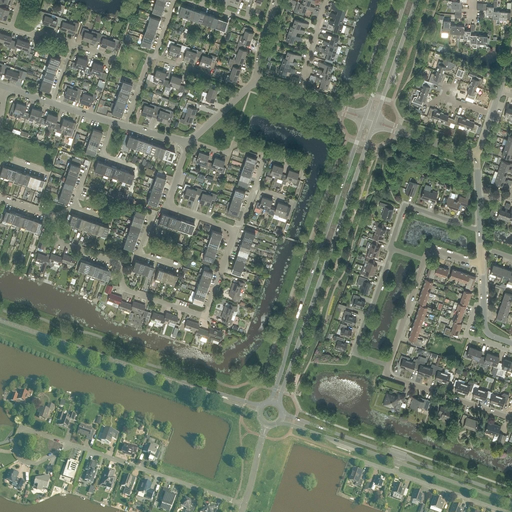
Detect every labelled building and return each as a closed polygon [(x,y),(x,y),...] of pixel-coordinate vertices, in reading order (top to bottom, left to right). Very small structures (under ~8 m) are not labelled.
[(466,2),(466,0),(459,0),(460,2),(448,1),(448,5),(452,5),(451,8),(456,9),(459,9),(462,9),(463,2),(466,2)] [(303,4),(298,2),(294,12),(304,15),(305,12),(306,13),(307,9),(313,11),(315,8),(310,6),(303,4)] [(500,19),(500,20),(509,20),(510,18),(511,17),(511,16),(511,2),(511,9),(511,12),(500,12),(500,19)] [(0,12),(8,15),(9,10),(3,8),(4,5),(0,3),(0,12)] [(338,11),(337,15),(344,17),(346,10),(347,6),(342,5),(342,6),(334,3),(332,9),(338,11)] [(484,4),(484,7),(483,11),(487,11),(486,15),(490,15),(490,19),(493,19),(494,11),(494,7),(487,7),(487,4),(484,4)] [(184,16),(187,7),(182,5),(179,15),(184,16)] [(188,18),(192,9),(187,7),(184,16),(183,19),(188,21),(188,18)] [(49,25),(51,17),(48,16),(49,13),(43,12),(41,19),(43,20),(42,23),(49,25)] [(341,24),(344,17),(337,15),(330,13),(329,16),(336,18),(335,22),(341,25),(341,24)] [(149,21),(159,24),(161,20),(157,18),(157,17),(150,14),(149,16),(151,17),(149,21)] [(58,26),(61,18),(56,16),(55,19),(51,17),(49,25),(55,27),(56,25),(58,26)] [(61,18),(58,26),(61,26),(60,29),(66,31),(69,24),(65,23),(66,20),(61,18)] [(229,21),(224,20),(221,29),(225,31),(229,21)] [(293,27),(300,29),(301,25),(308,28),(309,24),(295,20),(293,27)] [(335,22),(330,20),(329,24),(335,26),(334,30),(341,32),(343,25),(341,24),(341,25),(335,22)] [(73,25),(69,24),(66,31),(72,34),(73,31),(76,32),(79,24),(73,22),(73,25)] [(300,29),(293,27),(291,26),(289,33),(296,36),(297,32),(304,34),(305,31),(300,29)] [(451,26),(450,26),(450,33),(453,34),(453,38),(458,38),(458,34),(457,34),(457,26),(451,26)] [(244,37),(252,39),(254,33),(251,32),(252,29),(244,27),(242,32),(245,33),(244,37)] [(82,39),(88,41),(91,34),(87,33),(88,30),(83,28),(80,36),(83,37),(82,39)] [(92,31),(91,34),(88,41),(95,43),(96,41),(98,42),(101,34),(92,31)] [(302,38),(296,36),(289,33),(286,41),(293,43),(295,39),(301,41),(302,38)] [(336,45),(339,38),(325,33),(324,37),(331,39),(329,43),(336,45)] [(101,34),(98,42),(101,43),(100,45),(106,47),(109,40),(105,39),(106,36),(101,34)] [(11,48),(14,41),(11,40),(12,37),(6,35),(3,42),(7,44),(6,46),(11,48)] [(488,36),(478,36),(477,44),(487,44),(488,36)] [(238,45),(246,47),(247,44),(250,45),(252,39),(244,37),(243,40),(240,39),(238,45)] [(14,41),(11,48),(16,50),(17,47),(21,49),(24,41),(17,39),(16,42),(14,41)] [(112,41),(109,40),(106,47),(113,50),(114,47),(116,48),(119,40),(113,39),(112,41)] [(30,43),(24,41),(21,49),(25,50),(24,53),(29,54),(32,47),(29,46),(30,43)] [(173,55),(177,46),(174,45),(175,42),(170,41),(168,46),(171,47),(169,53),(173,55)] [(338,46),(336,45),(329,43),(324,41),(323,45),(330,47),(329,50),(329,51),(336,53),(338,46)] [(183,51),(185,46),(178,43),(177,46),(173,55),(179,57),(181,51),(183,51)] [(239,51),(238,54),(245,57),(248,51),(245,50),(246,47),(238,45),(236,50),(239,51)] [(185,46),(183,51),(186,52),(184,59),(189,60),(192,51),(190,50),(191,48),(185,46)] [(333,60),(336,53),(329,51),(329,50),(322,48),(321,51),(328,54),(326,58),(333,60)] [(192,51),(189,60),(194,62),(196,56),(199,57),(201,51),(196,49),(195,52),(192,51)] [(201,51),(199,57),(202,58),(200,64),(205,66),(208,56),(205,55),(206,53),(205,52),(201,51)] [(288,51),(286,58),(293,61),(294,57),(301,59),(302,56),(288,51)] [(245,57),(238,54),(236,58),(234,57),(233,59),(230,58),(229,61),(240,65),(241,62),(243,63),(245,57)] [(208,56),(205,66),(210,67),(212,61),(215,62),(217,57),(212,55),(211,57),(208,56)] [(49,61),(59,64),(60,59),(51,56),(49,61)] [(80,68),(83,59),(78,57),(76,63),(73,62),(71,68),(76,70),(77,67),(80,68)] [(293,61),(286,58),(284,58),(282,65),(289,67),(290,64),(297,66),(298,63),(293,61)] [(87,73),(89,68),(86,67),(88,60),(83,59),(80,68),(82,69),(82,72),(87,73)] [(438,66),(436,71),(444,74),(444,73),(445,70),(446,70),(446,69),(447,69),(448,69),(449,69),(450,69),(451,69),(452,68),(453,68),(453,67),(454,66),(455,66),(456,63),(444,59),(443,63),(439,62),(437,66),(438,66)] [(233,69),(232,72),(239,75),(241,69),(239,68),(240,65),(229,61),(228,64),(231,65),(230,68),(233,69)] [(89,68),(87,73),(92,75),(93,73),(95,74),(99,64),(94,62),(91,69),(89,68)] [(330,74),(331,74),(333,67),(319,62),(318,65),(325,68),(324,71),(323,71),(330,74)] [(99,64),(95,74),(98,75),(97,77),(102,79),(104,73),(101,72),(104,66),(99,64)] [(5,77),(11,79),(13,71),(10,70),(11,67),(5,65),(3,72),(6,73),(5,77)] [(289,67),(282,65),(279,72),(287,75),(288,71),(295,73),(296,70),(289,67)] [(17,72),(13,71),(11,79),(17,81),(18,78),(21,79),(23,71),(18,69),(17,72)] [(323,71),(324,71),(318,69),(317,73),(324,75),(323,79),(330,82),(332,74),(331,74),(330,74),(323,71)] [(158,83),(159,81),(162,71),(157,70),(155,76),(152,75),(150,80),(158,83)] [(471,81),(470,84),(470,85),(477,87),(479,83),(480,83),(481,78),(477,77),(478,73),(471,70),(469,76),(472,77),(470,81),(471,81)] [(161,84),(166,86),(167,80),(165,80),(167,73),(162,71),(159,81),(161,82),(161,84)] [(444,74),(444,73),(444,74),(436,71),(435,74),(432,73),(429,82),(431,82),(433,83),(438,85),(439,81),(441,81),(443,76),(444,76),(444,74)] [(239,75),(232,72),(230,76),(228,75),(226,80),(233,83),(234,80),(237,81),(239,75)] [(172,85),(174,86),(178,77),(173,75),(170,82),(167,80),(166,86),(171,88),(172,85)] [(183,79),(178,77),(174,86),(177,87),(176,89),(184,92),(186,87),(181,85),(183,79)] [(327,89),(330,82),(323,79),(316,77),(315,80),(322,82),(319,90),(323,91),(324,87),(327,89)] [(123,81),(121,86),(131,89),(132,84),(131,84),(132,81),(126,79),(125,82),(123,81)] [(430,91),(433,83),(431,82),(429,82),(424,80),(422,86),(423,86),(421,91),(428,94),(428,93),(429,90),(430,91)] [(51,87),(41,84),(39,83),(36,90),(39,91),(40,88),(49,92),(51,87)] [(210,89),(209,93),(216,96),(219,89),(216,88),(217,85),(209,83),(207,88),(210,89)] [(69,99),(72,89),(70,88),(71,86),(65,84),(63,90),(66,91),(64,97),(69,99)] [(470,85),(470,84),(469,84),(468,87),(469,87),(467,92),(469,93),(467,97),(474,100),(477,91),(476,91),(477,87),(470,85)] [(72,89),(69,99),(74,100),(76,94),(79,95),(81,89),(76,88),(75,90),(72,89)] [(77,101),(85,104),(88,94),(85,94),(86,91),(81,89),(79,95),(77,101)] [(429,94),(428,93),(428,94),(421,91),(417,90),(416,93),(418,94),(417,97),(416,97),(414,97),(412,102),(422,105),(424,101),(425,101),(427,96),(428,96),(429,94)] [(91,95),(88,94),(85,104),(90,106),(92,100),(95,101),(97,95),(92,93),(91,95)] [(216,96),(209,93),(207,97),(205,96),(203,101),(210,104),(211,101),(214,102),(216,96)] [(147,116),(150,106),(147,105),(148,103),(143,101),(141,107),(144,108),(142,114),(147,116)] [(188,109),(187,113),(195,116),(197,109),(194,108),(195,105),(188,102),(186,108),(188,109)] [(9,115),(17,117),(22,104),(17,103),(15,109),(12,108),(9,115)] [(112,103),(110,108),(113,109),(123,112),(124,107),(115,104),(112,103)] [(25,119),(27,113),(25,112),(27,106),(22,104),(17,117),(20,118),(20,117),(25,119)] [(156,112),(158,106),(151,104),(150,106),(147,116),(152,118),(154,111),(156,112)] [(158,106),(156,112),(160,113),(157,119),(162,121),(166,111),(163,110),(164,108),(158,106)] [(27,113),(25,119),(33,121),(34,119),(37,110),(32,108),(30,114),(27,113)] [(434,118),(438,120),(441,113),(438,112),(438,111),(430,108),(427,117),(434,119),(434,118)] [(166,111),(162,121),(167,123),(170,117),(172,118),(174,112),(166,109),(166,111)] [(37,110),(34,119),(37,120),(36,122),(41,124),(43,118),(40,118),(42,111),(37,110)] [(190,121),(193,122),(195,116),(187,113),(184,112),(181,121),(189,124),(190,121)] [(450,126),(451,123),(452,119),(448,117),(449,116),(443,114),(444,113),(441,112),(441,113),(438,120),(442,121),(441,123),(450,126)] [(43,118),(41,124),(46,126),(47,123),(50,124),(53,115),(48,113),(46,119),(43,118)] [(53,115),(50,124),(52,125),(51,128),(56,130),(58,124),(56,123),(58,117),(53,115)] [(451,123),(459,126),(460,125),(464,127),(467,120),(464,118),(456,115),(455,120),(452,119),(451,123)] [(58,124),(56,130),(62,131),(62,129),(65,130),(68,120),(64,119),(61,125),(58,124)] [(467,120),(464,127),(468,128),(467,129),(476,133),(478,126),(474,124),(475,122),(469,120),(470,120),(467,119),(467,120)] [(68,120),(65,130),(68,131),(66,135),(72,137),(74,129),(71,128),(74,122),(68,120)] [(93,129),(91,133),(101,137),(103,132),(93,129)] [(123,144),(131,147),(134,137),(129,136),(126,135),(123,144)] [(88,143),(98,146),(99,141),(90,138),(87,137),(85,142),(88,143)] [(511,157),(510,157),(511,154),(511,153),(504,151),(502,156),(510,158),(509,159),(511,160),(511,157)] [(201,163),(205,154),(200,152),(198,158),(195,157),(193,163),(198,165),(199,162),(201,163)] [(203,166),(208,168),(210,163),(208,162),(210,155),(205,154),(201,163),(204,164),(203,166)] [(210,163),(208,168),(214,170),(214,168),(217,169),(220,159),(215,157),(213,164),(210,163)] [(225,161),(220,159),(217,169),(220,170),(219,172),(224,174),(226,168),(223,167),(225,161)] [(508,169),(509,168),(510,165),(511,165),(511,163),(510,163),(502,161),(500,166),(508,169)] [(78,171),(80,166),(71,163),(68,162),(66,167),(78,171)] [(112,166),(107,164),(104,174),(108,175),(112,166)] [(273,174),(276,175),(279,166),(274,164),(272,170),(269,169),(266,178),(271,180),(273,174)] [(279,166),(276,175),(278,176),(278,179),(283,180),(285,175),(282,174),(284,168),(279,166)] [(500,166),(498,172),(506,175),(508,170),(511,172),(511,169),(509,168),(508,169),(500,166)] [(77,176),(78,171),(66,167),(65,172),(77,176)] [(8,181),(13,183),(14,180),(17,171),(12,169),(9,179),(8,181)] [(289,180),(291,181),(294,171),(290,170),(287,176),(285,175),(283,180),(288,182),(289,180)] [(126,182),(130,172),(125,171),(122,180),(121,183),(125,184),(126,182)] [(294,171),(291,181),(294,182),(293,184),(298,186),(300,180),(297,179),(300,173),(294,171)] [(75,180),(77,176),(65,172),(63,176),(75,180)] [(134,174),(130,172),(126,182),(131,183),(134,174)] [(155,179),(164,183),(166,178),(161,176),(162,173),(158,172),(155,179)] [(506,175),(498,172),(496,178),(504,181),(504,182),(507,183),(508,181),(505,180),(506,175)] [(27,185),(31,175),(26,174),(23,183),(22,186),(26,187),(27,185)] [(35,177),(31,175),(27,185),(26,187),(31,189),(32,186),(35,177)] [(74,185),(75,180),(63,176),(62,181),(74,185)] [(151,183),(163,187),(164,183),(155,179),(152,178),(151,183)] [(247,186),(249,181),(240,178),(238,183),(247,186)] [(504,181),(496,178),(494,184),(502,186),(502,187),(505,189),(506,186),(503,185),(504,182),(504,181)] [(40,179),(36,188),(41,190),(44,180),(40,179)] [(60,185),(72,189),(74,185),(62,181),(60,185)] [(414,196),(418,184),(409,181),(405,193),(414,196)] [(149,188),(152,189),(161,192),(163,187),(151,183),(149,188)] [(189,198),(192,189),(190,188),(191,186),(186,184),(184,189),(186,190),(184,197),(189,198)] [(59,190),(71,194),(72,189),(60,185),(59,190)] [(195,190),(192,189),(189,198),(194,200),(196,194),(199,195),(201,189),(196,187),(195,190)] [(201,189),(199,195),(202,196),(200,202),(205,204),(208,194),(206,193),(206,191),(201,189)] [(60,195),(69,199),(71,194),(59,190),(57,195),(60,195)] [(433,193),(424,190),(421,198),(425,199),(425,200),(434,203),(438,193),(433,191),(433,193)] [(208,194),(205,204),(210,205),(212,199),(215,200),(217,195),(212,193),(211,195),(208,194)] [(466,206),(468,199),(459,196),(458,201),(448,197),(445,206),(450,208),(449,209),(457,212),(459,204),(466,206)] [(262,207),(264,208),(268,199),(263,197),(261,203),(258,202),(255,208),(254,211),(260,213),(262,207)] [(271,215),(273,207),(271,206),(273,200),(268,199),(264,208),(267,209),(266,211),(268,212),(268,214),(271,215)] [(274,214),(279,216),(283,204),(278,202),(276,208),(273,207),(271,215),(274,216),(274,214)] [(390,220),(393,210),(389,208),(390,205),(380,202),(379,206),(385,208),(382,217),(390,220)] [(283,204),(279,216),(279,217),(287,219),(289,213),(286,212),(288,206),(283,204)] [(239,210),(230,207),(228,206),(227,207),(226,210),(226,211),(237,215),(239,210)] [(506,211),(505,211),(501,210),(502,206),(500,206),(499,209),(500,209),(497,217),(503,219),(506,211)] [(506,208),(505,211),(506,211),(503,219),(509,221),(509,220),(511,213),(507,212),(508,208),(506,208)] [(7,224),(11,212),(6,210),(3,220),(2,222),(7,224)] [(136,210),(134,215),(144,218),(145,213),(136,210)] [(11,212),(7,224),(11,225),(15,214),(11,212)] [(17,225),(20,215),(15,214),(11,225),(16,227),(17,225)] [(24,217),(20,215),(17,225),(16,227),(20,229),(24,217)] [(25,230),(29,218),(24,217),(20,229),(25,230)] [(30,232),(34,220),(29,218),(25,230),(30,232)] [(38,221),(34,220),(30,232),(34,233),(35,231),(38,221)] [(38,221),(35,231),(40,232),(43,223),(38,221)] [(375,232),(385,235),(387,230),(383,229),(384,225),(376,222),(373,229),(376,230),(375,232)] [(190,223),(186,232),(191,234),(194,224),(190,223)] [(104,226),(101,235),(106,237),(109,227),(104,226)] [(383,239),(385,235),(375,232),(372,240),(378,242),(380,238),(383,239)] [(220,238),(211,235),(208,234),(207,239),(219,243),(220,238)] [(47,239),(41,237),(37,247),(44,249),(47,239)] [(208,244),(217,247),(219,243),(207,239),(205,243),(208,244)] [(372,240),(369,249),(379,252),(381,248),(377,246),(378,242),(372,240)] [(369,249),(366,258),(372,260),(374,255),(377,257),(379,252),(369,249)] [(211,265),(212,261),(214,257),(204,253),(202,262),(211,265)] [(45,272),(47,267),(49,261),(50,258),(51,255),(47,254),(46,256),(38,254),(36,261),(43,263),(40,271),(45,272)] [(60,265),(61,262),(63,258),(62,258),(51,254),(51,255),(50,258),(49,261),(47,267),(48,268),(54,266),(54,263),(60,265)] [(61,262),(73,266),(75,258),(64,254),(62,258),(63,258),(61,262)] [(238,254),(237,258),(246,261),(248,262),(250,258),(248,257),(238,254)] [(368,263),(366,267),(376,270),(378,266),(374,265),(375,261),(372,260),(366,258),(365,262),(368,263)] [(82,271),(85,262),(81,260),(77,270),(82,271)] [(429,271),(435,273),(437,266),(431,264),(429,271)] [(497,275),(500,267),(493,264),(491,273),(497,275)] [(95,279),(99,266),(94,265),(91,274),(90,277),(95,279)] [(104,268),(99,266),(95,279),(99,280),(104,268)] [(439,279),(443,268),(437,266),(435,273),(439,274),(438,276),(438,275),(437,278),(439,279)] [(203,269),(202,274),(211,277),(213,272),(211,272),(211,269),(207,267),(206,270),(203,269)] [(241,275),(243,270),(234,267),(232,272),(241,275)] [(376,270),(366,267),(363,276),(369,278),(371,274),(374,275),(376,270)] [(497,275),(503,277),(506,269),(500,267),(497,275)] [(108,270),(104,268),(99,280),(104,282),(105,280),(108,281),(109,277),(106,276),(108,270)] [(449,270),(443,268),(439,279),(441,280),(442,277),(442,276),(446,277),(449,270)] [(159,282),(160,280),(163,270),(158,269),(155,278),(156,278),(155,281),(159,282)] [(452,277),(456,278),(459,271),(453,269),(449,280),(451,281),(452,278),(452,277)] [(506,269),(503,277),(509,279),(511,274),(511,271),(506,269)] [(464,273),(459,271),(456,278),(460,280),(460,281),(459,281),(458,283),(460,284),(464,273)] [(470,275),(464,273),(460,284),(463,285),(464,282),(463,282),(464,281),(467,282),(470,275)] [(470,275),(467,282),(474,284),(476,277),(470,275)] [(367,283),(368,279),(359,276),(357,283),(362,285),(360,291),(367,294),(370,284),(367,283)] [(429,278),(427,277),(424,285),(435,289),(436,286),(433,286),(432,285),(433,281),(428,280),(429,278)] [(233,283),(231,289),(241,292),(242,288),(244,288),(245,284),(239,281),(238,284),(233,283)] [(111,293),(113,286),(107,284),(105,292),(110,294),(111,293)] [(424,285),(422,290),(429,293),(431,289),(432,289),(432,290),(435,291),(435,289),(424,285)] [(239,296),(241,292),(231,289),(229,295),(233,297),(232,300),(239,302),(241,297),(239,296)] [(422,290),(420,296),(431,300),(432,298),(429,297),(428,297),(429,293),(422,290)] [(471,290),(469,290),(469,292),(465,290),(463,294),(462,294),(462,293),(459,293),(459,295),(470,299),(472,293),(471,292),(471,290)] [(121,301),(122,297),(110,293),(108,300),(113,302),(112,306),(118,308),(119,304),(121,301)] [(511,295),(505,293),(503,299),(511,302),(511,301),(511,295)] [(363,309),(365,302),(359,300),(360,297),(354,294),(351,303),(354,304),(353,306),(363,309)] [(468,304),(470,299),(459,295),(458,297),(461,298),(461,297),(462,298),(461,302),(468,304)] [(203,300),(194,296),(192,301),(202,305),(203,300)] [(431,300),(420,296),(418,302),(425,304),(427,300),(428,301),(431,302),(431,300)] [(501,305),(510,308),(511,302),(503,299),(501,305)] [(132,305),(121,301),(119,304),(118,308),(130,312),(131,309),(132,305)] [(133,301),(132,305),(131,309),(142,313),(145,305),(133,301)] [(458,305),(457,309),(464,311),(466,306),(455,302),(454,304),(457,305),(458,305)] [(223,312),(232,315),(234,311),(236,311),(237,307),(231,304),(230,307),(225,306),(223,312)] [(418,310),(426,313),(427,309),(428,309),(428,310),(431,311),(432,308),(420,305),(418,310)] [(508,314),(510,308),(501,305),(499,311),(508,314)] [(451,313),(462,317),(464,311),(457,309),(455,313),(454,312),(452,311),(451,313)] [(418,310),(416,316),(428,320),(428,318),(426,317),(424,317),(426,313),(418,310)] [(354,325),(356,318),(350,316),(351,313),(345,311),(342,321),(354,325)] [(506,317),(508,314),(499,311),(497,317),(500,318),(499,321),(506,324),(508,318),(506,317)] [(153,312),(151,319),(157,321),(156,324),(159,325),(162,326),(164,320),(165,316),(153,312)] [(232,315),(223,312),(221,318),(222,319),(222,320),(222,321),(223,322),(224,322),(224,323),(231,325),(233,320),(231,319),(232,315)] [(165,316),(164,320),(175,324),(178,317),(166,313),(165,316)] [(453,320),(460,323),(462,317),(451,313),(450,315),(453,316),(454,316),(453,320)] [(416,316),(414,322),(422,324),(423,320),(424,321),(427,322),(428,320),(416,316)] [(196,331),(198,328),(199,324),(187,320),(185,327),(196,331)] [(460,323),(453,320),(451,320),(450,322),(453,323),(453,322),(454,323),(453,327),(460,329),(462,323),(460,323)] [(414,322),(413,327),(424,331),(425,329),(422,328),(422,329),(420,328),(422,324),(414,322)] [(350,338),(352,331),(346,329),(347,325),(341,323),(339,329),(342,330),(340,335),(350,338)] [(458,335),(460,329),(453,327),(452,330),(446,327),(444,334),(453,337),(455,334),(458,335)] [(209,332),(198,328),(196,331),(195,335),(207,339),(208,335),(209,332)] [(210,328),(209,332),(208,335),(207,339),(206,341),(210,342),(211,339),(219,341),(220,339),(221,339),(222,339),(222,338),(223,338),(223,337),(222,336),(222,335),(221,335),(222,332),(210,328)] [(418,335),(411,333),(409,339),(412,340),(411,344),(421,347),(423,341),(417,339),(418,335)] [(342,349),(346,350),(347,344),(343,343),(344,342),(343,341),(342,341),(343,338),(334,335),(333,339),(338,341),(336,346),(336,347),(336,349),(342,351),(342,349)] [(469,357),(473,358),(476,349),(470,347),(468,352),(465,351),(463,357),(469,359),(469,357)] [(481,363),(483,357),(480,356),(482,351),(476,349),(473,358),(477,359),(476,361),(481,363)] [(487,363),(491,364),(493,355),(487,353),(486,358),(483,357),(481,363),(486,365),(487,363)] [(497,375),(497,374),(501,363),(498,362),(500,357),(493,355),(491,364),(494,365),(491,373),(497,375)] [(406,369),(409,361),(406,360),(407,357),(401,356),(399,363),(402,364),(400,367),(406,369)] [(416,369),(420,360),(420,357),(419,356),(418,359),(416,359),(416,360),(414,359),(413,362),(409,361),(406,369),(413,371),(414,368),(416,369)] [(501,363),(497,374),(502,376),(504,371),(504,369),(508,370),(511,361),(505,359),(503,364),(501,363)] [(418,373),(424,375),(427,367),(424,366),(425,362),(420,360),(416,369),(419,369),(418,373)] [(427,367),(424,375),(430,377),(431,374),(434,375),(437,366),(432,364),(430,368),(427,367)] [(435,379),(441,381),(444,373),(441,372),(443,368),(437,366),(434,375),(437,376),(435,379)] [(444,373),(441,381),(448,383),(449,380),(452,381),(454,375),(452,374),(453,373),(448,371),(447,374),(444,373)] [(461,392),(464,384),(461,383),(462,380),(459,379),(459,381),(456,380),(454,386),(456,386),(455,390),(461,392)] [(464,384),(461,392),(467,394),(469,391),(471,392),(474,383),(469,382),(467,385),(464,384)] [(473,396),(479,398),(482,390),(478,389),(479,385),(474,383),(471,392),(474,392),(473,396)] [(486,397),(489,398),(491,392),(488,391),(488,392),(482,390),(479,398),(485,400),(486,397)] [(15,404),(16,400),(26,404),(28,397),(30,398),(32,392),(29,391),(27,394),(20,392),(18,396),(13,394),(10,402),(15,404)] [(491,392),(489,398),(491,398),(490,402),(496,404),(499,396),(493,394),(494,393),(491,392)] [(403,402),(405,396),(399,394),(398,396),(387,393),(383,405),(392,408),(392,406),(396,407),(398,401),(403,402)] [(499,396),(496,404),(502,406),(504,403),(506,404),(509,395),(505,394),(499,396)] [(431,401),(428,400),(421,398),(421,400),(413,397),(410,407),(418,410),(419,406),(425,408),(425,410),(427,410),(431,401)] [(40,415),(39,419),(46,421),(49,412),(52,413),(54,407),(49,405),(47,411),(40,408),(38,414),(40,415)] [(441,406),(437,417),(441,418),(441,417),(451,420),(454,413),(450,411),(451,410),(441,406)] [(68,418),(64,416),(64,415),(60,414),(57,421),(61,423),(60,426),(67,429),(70,421),(73,422),(75,416),(70,414),(68,418)] [(475,431),(478,421),(467,417),(467,416),(463,415),(460,423),(464,425),(463,427),(475,431)] [(500,442),(503,435),(499,433),(499,434),(498,434),(500,427),(488,422),(485,432),(495,435),(494,438),(497,439),(497,441),(500,442)] [(91,441),(94,432),(91,431),(92,430),(84,427),(85,426),(81,425),(77,434),(89,438),(88,440),(91,441)] [(115,441),(118,434),(113,433),(113,434),(105,431),(101,442),(109,445),(111,440),(115,441)] [(135,454),(138,448),(132,446),(132,448),(124,445),(121,452),(127,454),(127,455),(131,457),(132,453),(135,454)] [(154,460),(156,461),(159,453),(156,452),(158,448),(153,446),(152,448),(150,447),(145,446),(143,453),(147,455),(150,456),(148,461),(153,463),(154,460)] [(70,461),(69,463),(68,462),(63,474),(66,476),(66,478),(72,480),(77,467),(74,466),(75,463),(70,461)] [(92,484),(96,472),(92,471),(94,464),(88,462),(85,470),(88,471),(84,481),(92,484)] [(111,490),(115,479),(112,478),(114,472),(107,469),(103,480),(102,479),(100,486),(106,489),(106,488),(111,490)] [(355,486),(361,488),(363,482),(360,481),(363,473),(354,470),(349,482),(356,484),(355,486)] [(18,475),(11,471),(9,474),(8,474),(4,480),(12,484),(11,486),(16,488),(16,489),(20,491),(24,482),(17,479),(18,475)] [(121,487),(125,488),(122,495),(129,497),(136,478),(129,476),(129,478),(124,476),(121,487)] [(46,490),(50,478),(44,477),(44,480),(42,480),(41,480),(40,482),(35,481),(34,486),(38,487),(37,491),(42,492),(42,489),(46,490)] [(384,481),(376,478),(374,486),(367,484),(365,491),(368,492),(368,490),(374,492),(375,488),(381,490),(384,481)] [(151,500),(154,493),(149,491),(151,485),(143,482),(139,494),(147,497),(146,498),(151,500)] [(402,489),(403,487),(395,485),(392,494),(403,498),(405,490),(402,489)] [(171,508),(175,498),(168,495),(169,491),(163,489),(159,501),(162,502),(160,509),(166,511),(169,511),(171,508)] [(421,496),(422,494),(415,491),(412,501),(422,505),(425,497),(421,496)] [(189,501),(190,500),(184,498),(182,502),(180,507),(186,510),(186,511),(185,511),(191,511),(193,509),(190,508),(193,502),(189,501)] [(441,503),(441,501),(434,498),(431,508),(442,511),(444,504),(441,503)]
